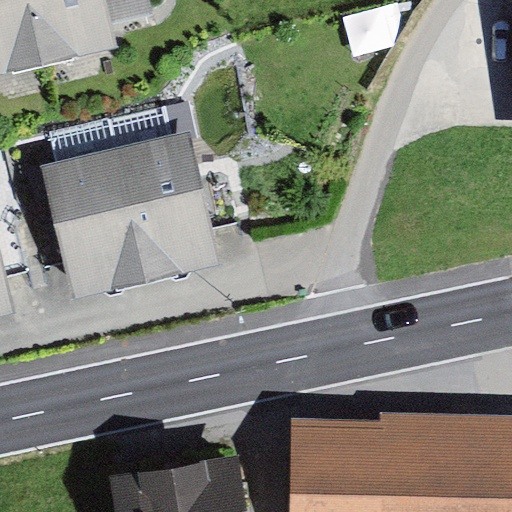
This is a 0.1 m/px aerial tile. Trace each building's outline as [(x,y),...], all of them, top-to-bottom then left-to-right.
[(0,0),(0,72),(31,66),(17,0),(0,0)] [(17,0),(31,66),(116,49),(105,1),(111,0),(17,0)] [(165,111),(51,136),(59,170),(173,145),(165,111)] [(173,145),(120,156),(151,290),(220,275),(190,141),(173,145)] [(59,170),(43,173),(73,308),(151,290),(120,156),(59,170)] [(0,325),(14,322),(0,259),(0,325)] [(511,511),(511,433),(293,428),(290,511),(511,511)] [(241,511),(235,468),(110,486),(113,511),(241,511)]
